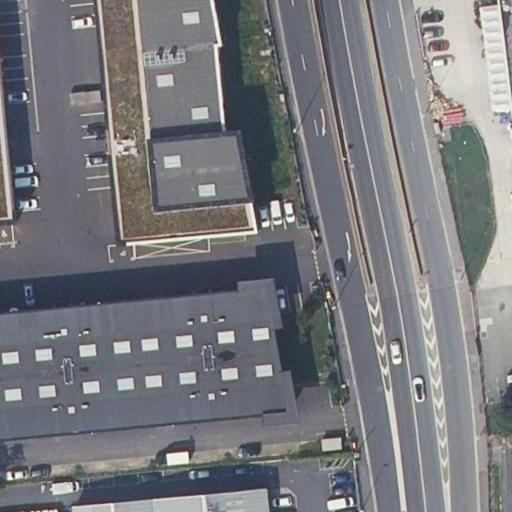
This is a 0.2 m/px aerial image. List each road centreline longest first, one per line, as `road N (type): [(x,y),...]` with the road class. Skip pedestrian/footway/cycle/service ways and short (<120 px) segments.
road 1 (secondary): [(294,0),(388,511)]
road 2 (secondary): [(340,0),(412,375),(427,511)]
road 3 (secondary): [(466,511),(457,385),(387,0)]
